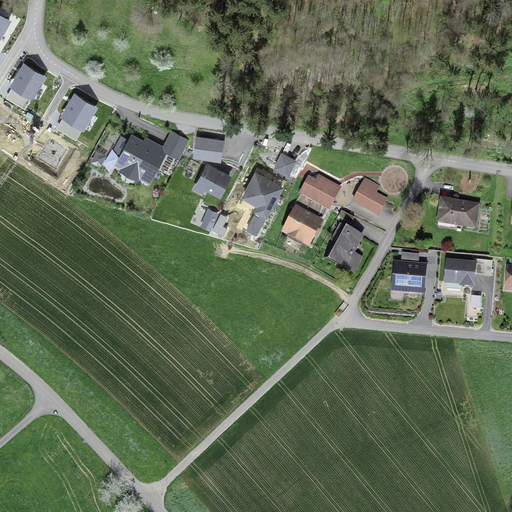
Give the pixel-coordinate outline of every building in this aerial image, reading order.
[(0,38),(9,23),(0,17),(0,38)] [(45,78),(24,66),(11,88),(12,88),(30,99),(33,100),(45,78)] [(30,99),(12,88),(6,99),(24,109),(30,99)] [(96,108),(74,96),(62,118),(63,119),(81,129),(83,130),(96,108)] [(17,120),(0,110),(0,137),(5,141),(17,120)] [(81,129),(63,119),(57,129),(75,140),(81,129)] [(176,160),(186,143),(171,135),(162,152),(176,160)] [(70,150),(47,136),(34,158),(57,172),(70,150)] [(145,183),(162,152),(144,142),(143,145),(129,137),(113,166),(145,183)] [(219,158),(221,141),(197,138),(195,155),(219,158)] [(92,161),(97,164),(101,163),(104,156),(97,152),(92,161)] [(288,176),(295,161),(281,155),(274,169),(288,176)] [(219,199),(231,178),(208,165),(194,189),(204,195),(206,192),(219,199)] [(284,188),(255,173),(242,199),(257,206),(253,213),(260,216),(265,219),(267,220),(284,188)] [(327,212),(338,191),(318,180),(315,186),(306,181),(298,197),(327,212)] [(379,189),(364,182),(353,205),(378,218),(386,203),(375,197),(379,189)] [(473,231),(476,207),(439,202),(435,225),(473,231)] [(217,214),(208,210),(200,227),(210,231),(217,214)] [(305,251),(320,225),(295,210),(279,237),(305,251)] [(342,211),(338,218),(352,225),(355,218),(342,211)] [(227,218),(220,214),(212,230),(223,236),(227,230),(222,227),(227,218)] [(254,216),(246,231),(256,237),(265,219),(260,216),(259,219),(254,216)] [(362,235),(342,224),(324,256),(353,271),(361,256),(353,251),(362,235)] [(421,293),(423,266),(417,266),(417,257),(401,256),(400,266),(392,265),(391,291),(421,293)] [(472,262),(471,266),(470,277),(491,279),(492,264),(472,262)] [(471,266),(443,263),(441,286),(469,288),(470,277),(471,266)] [(511,268),(505,268),(503,294),(511,294),(511,268)] [(470,296),(470,307),(479,308),(479,296),(470,296)]
